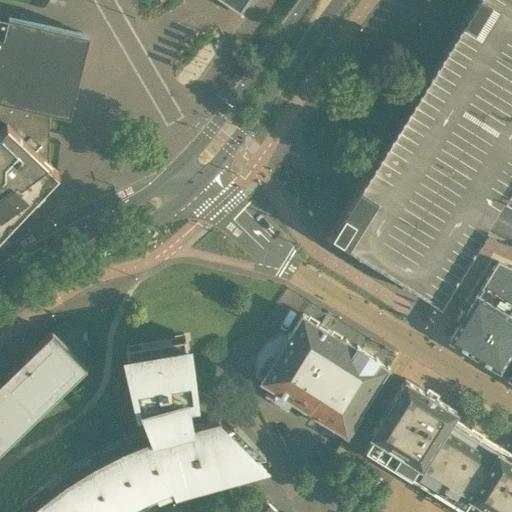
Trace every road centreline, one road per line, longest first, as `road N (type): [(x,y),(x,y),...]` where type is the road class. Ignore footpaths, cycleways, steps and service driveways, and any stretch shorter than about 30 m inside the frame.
road 1 (residential): [(511,403),(294,267),(204,177)]
road 2 (tertiary): [(0,317),(145,227),(204,177)]
road 3 (tertiary): [(204,177),(339,0)]
road 4 (tertiary): [(184,161),(140,198),(0,278)]
road 5 (tertiary): [(306,0),(184,161)]
